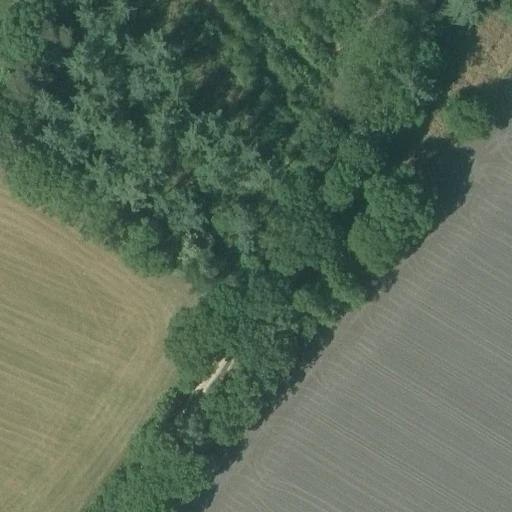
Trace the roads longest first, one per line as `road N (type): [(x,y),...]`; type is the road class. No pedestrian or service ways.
road 1 (track): [(426,0),(287,251),(109,511)]
road 2 (track): [(51,0),(0,147)]
